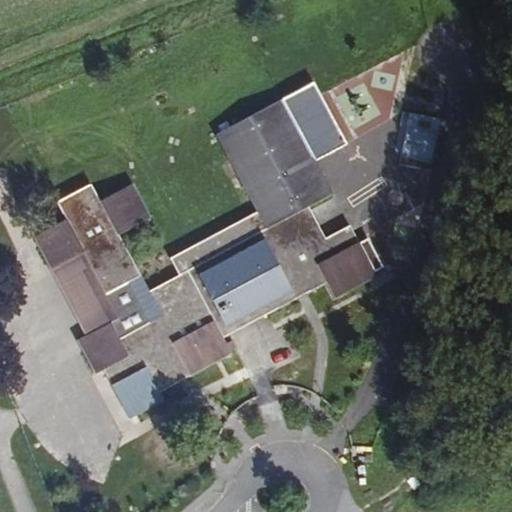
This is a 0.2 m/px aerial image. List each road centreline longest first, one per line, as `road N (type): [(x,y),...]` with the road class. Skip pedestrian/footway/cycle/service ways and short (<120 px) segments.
road 1 (unclassified): [(325,487),(328,453),(373,386),(460,150),(511,160)]
road 2 (unclassified): [(325,487),(305,463),(282,456),(256,469),(220,511)]
